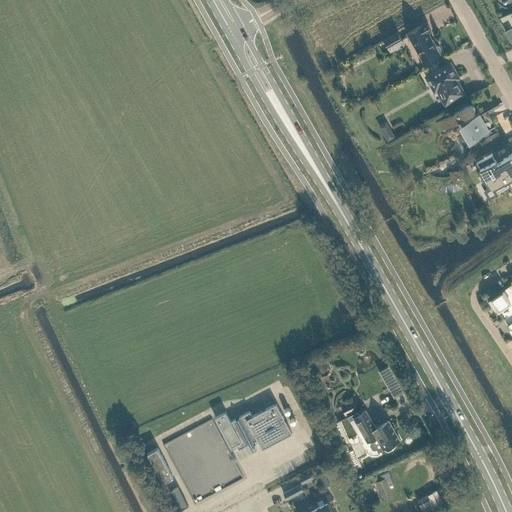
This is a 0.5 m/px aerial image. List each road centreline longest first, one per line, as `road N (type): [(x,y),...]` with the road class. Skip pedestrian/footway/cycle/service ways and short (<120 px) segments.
road 1 (secondary): [(503,511),(332,201)]
road 2 (secondary): [(332,201),(240,26)]
road 3 (secondary): [(229,34),(278,126),(332,201)]
road 4 (residential): [(511,265),(475,294),(511,358)]
